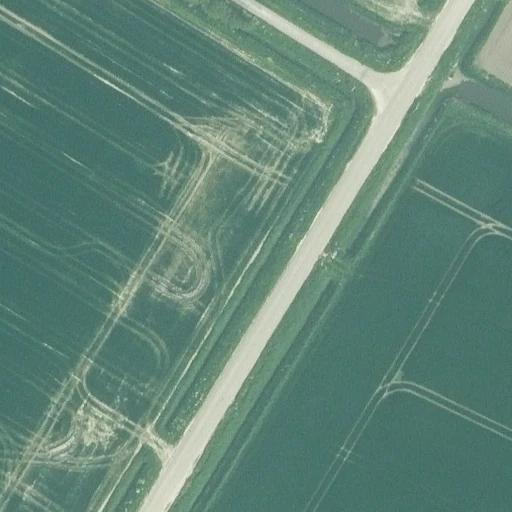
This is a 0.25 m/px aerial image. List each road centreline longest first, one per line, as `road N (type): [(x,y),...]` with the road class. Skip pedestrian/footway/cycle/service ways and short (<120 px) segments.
road 1 (tertiary): [(151,511),(405,98)]
road 2 (unclassified): [(405,98),(244,0)]
